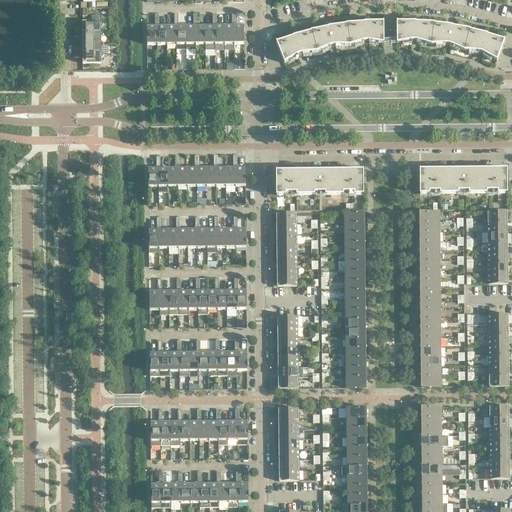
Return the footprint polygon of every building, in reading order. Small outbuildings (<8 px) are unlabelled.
[(101,28),(103,26),(101,23),(101,22),(82,22),(82,31),(81,31),(78,29),(74,29),(74,33),(101,33),(101,28)] [(368,43),(383,45),(383,23),(383,24),(364,24),(346,26),(349,47),(363,43),(368,43)] [(396,23),(396,41),(396,45),(411,42),(416,42),(430,46),(433,25),(415,24),(415,23),(397,23),(396,23)] [(464,52),(469,32),(469,31),(451,28),(451,27),(433,25),(430,46),(445,46),(450,47),(464,52)] [(185,26),(178,27),(176,27),(176,46),(186,45),(185,26)] [(195,26),(193,26),(185,26),(186,45),(195,45),(195,26)] [(205,26),(197,26),(195,26),(195,45),(205,45),(205,26)] [(214,26),(212,26),(205,26),(205,45),(214,45),(214,26)] [(224,26),(216,26),(214,26),(214,45),(224,45),(224,26)] [(233,26),(231,26),(224,26),(224,45),(234,45),(233,26)] [(244,26),(235,26),(233,26),(234,45),(244,45),(244,26)] [(349,47),(346,26),(328,29),(310,33),(316,54),(330,48),(334,47),(349,47)] [(157,27),(155,27),(147,27),(147,46),(157,46),(157,27)] [(166,27),(159,27),(157,27),(157,46),(166,46),(166,27)] [(176,27),(174,27),(166,27),(166,46),(176,46),(176,27)] [(496,62),(504,41),(503,42),(487,37),(487,36),(469,32),(464,52),(478,53),(483,55),(496,62)] [(101,39),(104,36),(101,33),(74,33),(74,38),(78,38),(81,35),(82,35),(82,43),(101,43),(101,39)] [(316,54),(310,33),(293,38),(276,44),(276,43),(284,64),(297,56),(302,55),(316,54)] [(101,49),(104,46),(101,43),(82,43),(82,51),(81,51),(78,49),(74,49),(74,54),(101,53),(101,49)] [(101,59),(104,56),(101,53),(74,54),(74,58),(78,58),(81,56),(82,56),(82,64),(101,64),(101,59)] [(196,168),(194,168),(187,169),(187,188),(197,187),(196,168)] [(206,168),(198,168),(196,168),(197,187),(206,187),(206,168)] [(216,168),(214,168),(206,168),(206,187),(216,187),(216,168)] [(225,168),(218,168),(216,168),(216,187),(225,187),(225,168)] [(235,168),(233,168),(225,168),(225,187),(235,187),(235,168)] [(245,168),(237,168),(235,168),(235,187),(245,187),(245,168)] [(158,169),(156,169),(148,169),(148,188),(158,188),(158,169)] [(168,169),(160,169),(158,169),(158,188),(168,188),(168,169)] [(177,169),(175,169),(168,169),(168,188),(177,188),(177,169)] [(187,169),(179,169),(177,169),(177,188),(187,188),(187,169)] [(507,194),(506,182),(506,171),(419,171),(419,195),(507,194)] [(363,195),(363,183),(363,172),(276,173),(276,196),(363,195)] [(439,223),(439,213),(419,214),(419,224),(439,223)] [(507,223),(507,213),(487,213),(487,224),(507,223)] [(363,224),(363,214),(344,214),(344,224),(363,224)] [(296,225),(296,215),(276,215),(276,226),(296,225)] [(439,233),(439,223),(419,224),(420,233),(439,233)] [(507,234),(507,223),(487,224),(487,234),(507,234)] [(364,234),(363,224),(344,224),(344,234),(364,234)] [(296,236),(296,225),(276,226),(276,236),(296,236)] [(159,230),(157,230),(148,230),(149,249),(159,249),(159,230)] [(168,230),(161,230),(159,230),(159,249),(168,249),(168,230)] [(178,230),(176,230),(168,230),(168,249),(178,249),(178,230)] [(187,230),(180,230),(178,230),(178,249),(188,249),(187,230)] [(197,230),(195,230),(187,230),(188,249),(197,249),(197,230)] [(207,230),(199,230),(197,230),(197,249),(207,249),(207,230)] [(216,230),(214,230),(207,230),(207,249),(216,249),(216,230)] [(226,230),(218,230),(216,230),(216,249),(226,249),(226,230)] [(235,230),(233,230),(226,230),(226,249),(236,249),(235,230)] [(245,230),(237,230),(235,230),(236,249),(246,249),(245,230)] [(439,243),(439,233),(420,233),(420,243),(439,243)] [(364,243),(364,234),(344,234),(344,244),(364,243)] [(507,244),(507,234),(487,234),(487,244),(507,244)] [(296,246),(296,236),(276,236),(276,246),(296,246)] [(364,253),(364,243),(344,244),(345,253),(364,253)] [(439,252),(439,243),(420,243),(420,252),(439,252)] [(507,254),(507,244),(487,244),(488,254),(507,254)] [(296,256),(296,246),(276,246),(276,256),(296,256)] [(439,262),(439,252),(420,252),(420,262),(439,262)] [(364,263),(364,253),(345,253),(345,263),(364,263)] [(507,264),(507,254),(488,254),(488,264),(507,264)] [(296,266),(296,256),(276,256),(276,266),(296,266)] [(439,271),(439,262),(420,262),(420,272),(439,271)] [(364,272),(364,263),(345,263),(345,272),(364,272)] [(507,274),(507,264),(488,264),(488,275),(507,274)] [(296,276),(296,266),(276,266),(277,277),(296,276)] [(439,281),(439,271),(420,272),(420,281),(439,281)] [(364,282),(364,272),(345,272),(345,282),(364,282)] [(507,285),(507,274),(488,275),(488,285),(507,285)] [(296,287),(296,276),(277,277),(277,287),(296,287)] [(439,291),(439,281),(420,281),(420,291),(439,291)] [(364,291),(364,282),(345,282),(345,292),(364,291)] [(217,291),(215,291),(207,292),(207,310),(217,310),(217,291)] [(226,291),(219,291),(217,291),(217,310),(226,310),(226,291)] [(236,291),(234,291),(226,291),(226,310),(236,310),(236,291)] [(246,291),(238,291),(236,291),(236,310),(246,310),(246,291)] [(364,301),(364,291),(345,292),(345,301),(364,301)] [(439,300),(439,291),(420,291),(420,300),(439,300)] [(159,292),(157,292),(149,292),(149,311),(159,311),(159,292)] [(169,292),(161,292),(159,292),(159,311),(159,316),(169,316),(169,292)] [(178,292),(176,292),(169,292),(169,316),(179,316),(178,292)] [(188,316),(188,311),(188,292),(180,292),(178,292),(179,316),(188,316)] [(197,292),(196,292),(188,292),(188,311),(198,311),(197,292)] [(207,292),(199,292),(197,292),(198,311),(198,316),(207,316),(207,310),(207,292)] [(439,310),(439,300),(420,300),(420,310),(439,310)] [(364,311),(364,301),(345,301),(345,311),(364,311)] [(440,319),(439,310),(420,310),(420,320),(440,319)] [(364,320),(364,311),(345,311),(345,320),(364,320)] [(508,326),(508,315),(488,315),(488,326),(508,326)] [(297,328),(297,317),(277,317),(277,328),(297,328)] [(440,329),(440,319),(420,320),(420,329),(440,329)] [(365,330),(364,320),(345,320),(345,330),(365,330)] [(508,336),(508,326),(488,326),(488,336),(508,336)] [(297,338),(297,328),(277,328),(277,338),(297,338)] [(440,339),(440,329),(420,329),(421,339),(440,339)] [(365,339),(365,330),(345,330),(345,340),(365,339)] [(508,346),(508,336),(488,336),(488,347),(508,346)] [(297,348),(297,338),(277,338),(277,349),(297,348)] [(365,349),(365,339),(345,340),(346,349),(365,349)] [(440,348),(440,339),(421,339),(421,348),(440,348)] [(508,357),(508,346),(488,347),(488,357),(508,357)] [(297,359),(297,348),(277,349),(277,359),(297,359)] [(440,358),(440,348),(421,348),(421,358),(440,358)] [(365,359),(365,349),(346,349),(346,359),(365,359)] [(160,353),(158,353),(149,354),(150,378),(160,377),(160,353)] [(169,377),(169,372),(169,353),(162,353),(160,353),(160,377),(169,377)] [(179,353),(177,353),(169,353),(169,372),(179,372),(179,353)] [(188,353),(181,353),(179,353),(179,372),(189,372),(188,353)] [(198,353),(196,353),(188,353),(189,372),(198,372),(198,353)] [(208,353),(200,353),(198,353),(198,372),(208,372),(208,353)] [(217,353),(215,353),(208,353),(208,372),(217,372),(217,353)] [(227,353),(219,353),(217,353),(217,372),(227,372),(227,353)] [(236,353),(234,353),(227,353),(227,372),(237,372),(236,353)] [(247,353),(238,353),(236,353),(237,372),(247,372),(247,353)] [(508,367),(508,357),(488,357),(489,367),(508,367)] [(440,367),(440,358),(421,358),(421,368),(440,367)] [(297,369),(297,359),(277,359),(278,369),(297,369)] [(365,368),(365,359),(346,359),(346,368),(365,368)] [(440,377),(440,367),(421,368),(421,377),(440,377)] [(508,377),(508,367),(489,367),(489,377),(508,377)] [(365,378),(365,368),(346,368),(346,378),(365,378)] [(297,379),(297,369),(278,369),(278,379),(297,379)] [(440,388),(440,377),(421,377),(421,389),(440,388)] [(508,388),(508,377),(489,377),(489,388),(508,388)] [(365,389),(365,378),(346,378),(346,389),(365,389)] [(297,390),(297,379),(278,379),(278,390),(297,390)] [(440,418),(440,408),(421,408),(421,419),(440,418)] [(509,418),(509,408),(489,408),(489,419),(509,418)] [(365,419),(365,409),(346,409),(346,419),(365,419)] [(298,420),(298,410),(278,410),(278,420),(298,420)] [(441,428),(440,418),(421,419),(421,428),(441,428)] [(509,429),(509,418),(489,419),(489,429),(509,429)] [(366,429),(365,419),(346,419),(346,429),(366,429)] [(298,430),(298,420),(278,420),(278,431),(298,430)] [(189,422),(181,423),(179,423),(180,442),(189,441),(189,422)] [(199,422),(197,422),(189,422),(189,441),(199,441),(199,422)] [(208,422),(201,422),(199,422),(199,441),(208,441),(208,422)] [(218,422),(216,422),(208,422),(208,441),(218,441),(218,422)] [(227,422),(220,422),(218,422),(218,441),(228,441),(227,422)] [(237,422),(235,422),(227,422),(228,441),(237,441),(237,422)] [(247,422),(239,422),(237,422),(237,441),(247,441),(247,422)] [(160,423),(158,423),(150,423),(150,442),(150,447),(160,447),(160,442),(160,423)] [(170,423),(162,423),(160,423),(160,442),(170,442),(170,423)] [(179,423),(177,423),(170,423),(170,442),(180,442),(179,423)] [(441,438),(441,428),(421,428),(421,438),(441,438)] [(366,438),(366,429),(346,429),(346,438),(366,438)] [(509,439),(509,429),(489,429),(489,439),(509,439)] [(298,441),(298,430),(278,431),(278,441),(298,441)] [(366,448),(366,438),(346,438),(347,448),(366,448)] [(441,447),(441,438),(421,438),(422,447),(441,447)] [(509,449),(509,439),(489,439),(489,449),(509,449)] [(298,451),(298,441),(278,441),(278,451),(298,451)] [(441,457),(441,447),(422,447),(422,457),(441,457)] [(366,457),(366,448),(347,448),(347,457),(366,457)] [(509,459),(509,449),(489,449),(489,459),(509,459)] [(298,461),(298,451),(278,451),(278,461),(298,461)] [(366,467),(366,457),(347,457),(347,467),(366,467)] [(441,466),(441,457),(422,457),(422,467),(441,466)] [(509,469),(509,459),(489,459),(490,470),(509,469)] [(298,471),(298,461),(278,461),(279,471),(298,471)] [(441,476),(441,466),(422,467),(422,476),(441,476)] [(366,476),(366,467),(347,467),(347,477),(366,476)] [(509,480),(509,469),(490,470),(490,480),(509,480)] [(298,482),(298,471),(279,471),(279,482),(298,482)] [(366,486),(366,476),(347,477),(347,486),(366,486)] [(441,486),(441,476),(422,476),(422,486),(441,486)] [(209,484),(201,485),(199,485),(199,504),(209,503),(209,484)] [(218,484),(216,484),(209,484),(209,503),(219,503),(218,484)] [(228,484),(220,484),(218,484),(219,503),(228,503),(228,484)] [(238,484),(236,484),(228,484),(228,503),(238,503),(238,484)] [(248,484),(240,484),(238,484),(238,503),(248,503),(248,484)] [(161,485),(159,485),(151,485),(151,504),(161,504),(161,485)] [(170,485),(163,485),(161,485),(161,504),(161,509),(171,509),(171,504),(170,485)] [(180,485),(178,485),(170,485),(171,504),(180,504),(180,485)] [(190,485),(182,485),(180,485),(180,504),(190,504),(190,485)] [(199,485),(197,485),(190,485),(190,504),(199,504),(199,485)] [(366,496),(366,486),(347,486),(347,496),(366,496)] [(441,495),(441,486),(422,486),(422,495),(441,495)] [(441,505),(441,495),(422,495),(422,505),(441,505)] [(366,505),(366,496),(347,496),(347,506),(366,505)]
